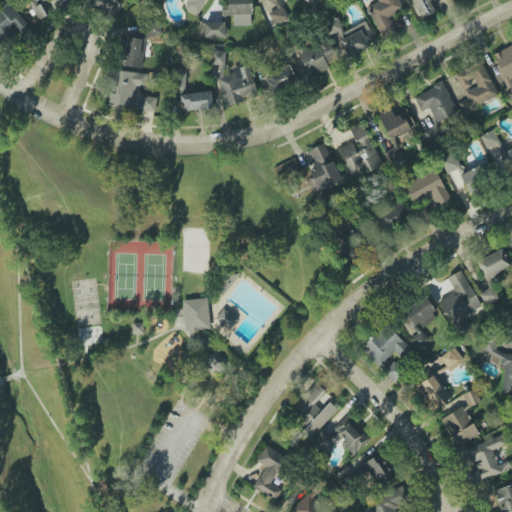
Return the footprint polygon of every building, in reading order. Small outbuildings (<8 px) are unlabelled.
[(50,14),(43,0),(32,0),(28,2),(37,21),(50,14)] [(119,1),(116,0),(87,0),(85,7),(113,18),(119,1)] [(209,0),(187,0),(189,3),(187,4),(191,13),(211,3),(209,0)] [(227,0),(228,16),(253,15),(252,0),(227,0)] [(263,0),(259,2),(271,27),(288,19),(280,2),(283,0),(263,0)] [(368,7),(382,38),(395,32),(387,16),(403,8),(399,0),(376,0),(378,2),(368,7)] [(435,13),(430,0),(411,0),(420,19),(435,13)] [(27,22),(7,3),(0,10),(0,38),(5,44),(27,22)] [(365,21),(344,32),(336,17),(321,25),(331,44),(336,42),(345,59),(377,43),(365,21)] [(203,23),(204,38),(225,37),(224,22),(203,23)] [(330,68),(328,65),(337,60),(327,40),(303,52),(314,76),(330,68)] [(505,81),(511,77),(511,45),(493,53),(505,81)] [(224,51),(210,51),(210,64),(223,65),(224,51)] [(499,95),(480,61),(454,75),(467,98),(458,103),(464,114),(499,95)] [(270,91),(296,83),(291,66),(265,74),(270,91)] [(225,105),(258,96),(249,67),(216,76),(225,105)] [(186,69),(170,69),(169,89),(185,89),(186,69)] [(108,104),(133,107),(135,86),(145,87),(146,73),(111,70),(108,104)] [(181,111),(212,109),(211,92),(180,94),(181,111)] [(158,98),(141,96),(140,110),(156,112),(158,98)] [(393,137),(415,128),(408,110),(394,116),(391,109),(379,114),(392,145),(383,149),(389,164),(402,159),(393,137)] [(338,149),(350,175),(366,168),(368,172),(381,166),(362,123),(348,130),(353,142),(338,149)] [(480,136),(499,173),(509,168),(510,171),(511,169),(511,148),(504,152),(493,130),(480,136)] [(309,150),(317,169),(306,174),(315,193),(341,181),(324,143),(309,150)] [(461,168),(454,154),(441,160),(448,174),(461,168)] [(284,178),(300,172),(295,159),(279,165),(284,178)] [(467,192),(488,185),(482,166),(461,174),(467,192)] [(438,209),(451,204),(437,171),(405,184),(413,203),(432,195),(438,209)] [(410,217),(400,200),(375,214),(384,231),(410,217)] [(344,263),(356,254),(345,239),(332,249),(344,263)] [(476,260),(484,278),(510,268),(502,249),(476,260)] [(481,310),(462,270),(447,277),(455,293),(439,301),(450,324),(481,310)] [(438,318),(424,296),(403,310),(414,328),(420,324),(422,328),(438,318)] [(183,300),(184,331),(209,330),(208,299),(183,300)] [(229,331),(238,320),(223,308),(214,319),(229,331)] [(402,359),(411,351),(386,324),(360,348),(378,367),(395,352),(402,359)] [(409,340),(419,350),(429,341),(420,330),(409,340)] [(511,354),(496,353),(497,339),(485,338),(484,358),(505,359),(502,393),(511,393),(511,354)] [(448,371),(463,362),(454,347),(439,357),(448,371)] [(218,376),(227,362),(210,352),(202,366),(218,376)] [(384,373),(395,382),(404,371),(393,362),(384,373)] [(416,385),(430,410),(450,400),(437,374),(416,385)] [(309,440),(340,408),(332,400),(321,411),(315,405),(326,393),(316,383),(289,410),(306,427),(301,432),(309,440)] [(466,409),(481,402),(474,389),(453,399),(458,409),(441,418),(456,447),(479,435),(466,409)] [(370,439),(348,415),(332,429),(343,441),(341,443),(353,455),(370,439)] [(335,439),(320,432),(314,446),(329,453),(335,439)] [(500,471),(492,450),(507,444),(503,435),(468,448),(476,469),(466,473),(470,483),(500,471)] [(286,458),(265,445),(256,461),(265,467),(253,487),(275,500),(282,490),(271,483),(286,458)] [(395,477),(380,453),(364,463),(379,488),(395,477)] [(511,511),(511,484),(494,489),(499,510),(489,511),(511,511)] [(398,511),(397,508),(408,503),(403,487),(367,500),(371,511),(398,511)] [(291,509),(294,511),(329,511),(310,491),(291,509)]
